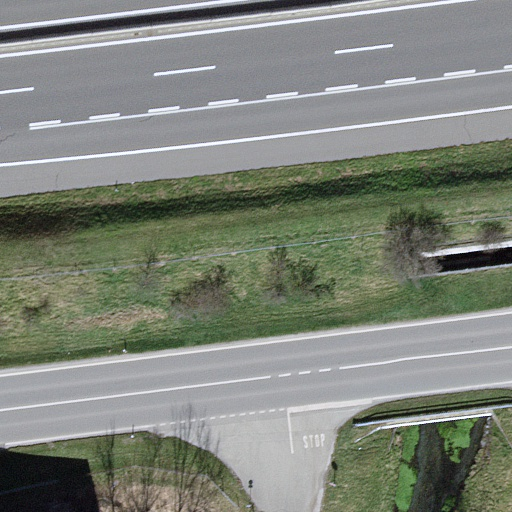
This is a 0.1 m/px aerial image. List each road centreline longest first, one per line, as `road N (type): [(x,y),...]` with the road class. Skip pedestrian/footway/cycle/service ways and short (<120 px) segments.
road 1 (motorway): [(0,94),(511,32)]
road 2 (tertiary): [(0,408),(268,376)]
road 3 (tertiary): [(268,376),(511,350)]
road 4 (unclassified): [(281,511),(268,376)]
